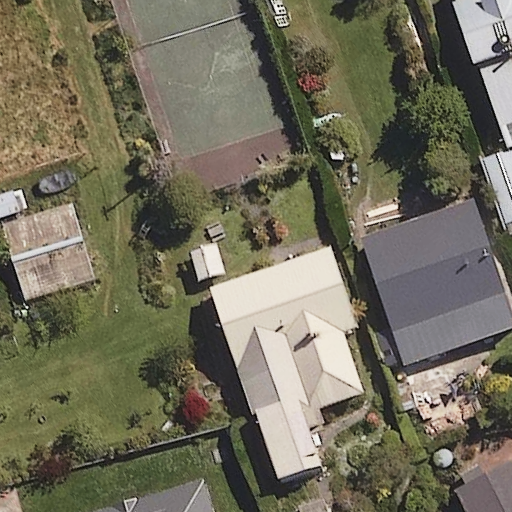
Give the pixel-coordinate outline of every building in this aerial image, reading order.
[(511,145),(511,0),(455,0),(475,65),(481,63),(506,148),(511,145)] [(511,223),(511,152),(485,161),(506,225),(511,223)] [(511,329),(511,305),(477,202),(363,240),(393,328),(375,334),(388,371),(511,329)] [(96,279),(73,205),(4,226),(26,300),(96,279)] [(218,239),(189,246),(198,284),(228,277),(218,239)] [(359,328),(334,250),(213,290),(255,419),(260,417),(280,481),(324,467),(311,429),(327,423),(322,408),(364,395),(344,333),(359,328)] [(511,511),(511,460),(454,488),(465,511),(511,511)] [(212,511),(203,482),(102,511),(212,511)] [(336,511),(332,497),(300,505),(301,511),(336,511)]
